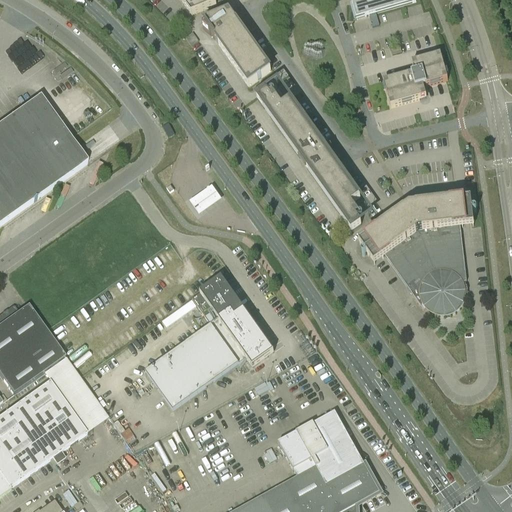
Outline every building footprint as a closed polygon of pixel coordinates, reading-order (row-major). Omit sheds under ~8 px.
[(179,0),(191,16),(216,6),(211,0),(179,0)] [(363,0),(364,2),(352,6),(356,21),(400,8),(416,3),(414,0),(363,0)] [(204,24),(203,24),(205,28),(203,31),(215,41),(248,88),(271,72),(243,33),(238,20),(235,21),(229,14),(204,24)] [(193,35),(186,39),(192,48),(198,43),(193,35)] [(13,63),(32,49),(25,39),(6,53),(13,63)] [(384,84),(391,109),(426,99),(423,89),(448,82),(441,57),(412,65),(415,75),(384,84)] [(73,72),(65,62),(52,71),(60,82),(73,72)] [(274,98),(271,100),(266,93),(257,100),(269,117),(352,233),(361,226),(356,219),(359,217),(352,206),(360,200),(335,165),(332,161),(335,160),(331,149),(325,151),(291,102),(282,109),(274,98)] [(0,227),(87,166),(85,163),(75,148),(70,141),(40,99),(0,127),(0,227)] [(175,137),(169,126),(162,129),(168,140),(175,137)] [(219,189),(195,206),(204,219),(228,203),(219,189)] [(434,316),(437,317),(439,317),(441,318),(443,318),(445,318),(447,317),(449,316),(451,316),(453,315),(455,313),(457,312),(458,311),(460,309),(461,307),(462,306),(463,304),(463,302),(464,301),(464,300),(464,299),(464,297),(464,296),(464,295),(464,293),(464,291),(464,289),(463,287),(462,285),(466,283),(460,230),(468,229),(474,228),(473,215),(474,216),(475,216),(475,215),(476,215),(476,214),(477,214),(477,213),(476,212),(475,211),(474,211),(473,212),(472,212),(471,202),(465,203),(409,209),(380,230),(359,245),(365,254),(364,254),(363,254),(362,254),(362,255),(362,256),(362,257),(363,258),(364,258),(365,258),(365,257),(366,257),(366,256),(366,255),(374,267),(386,259),(424,312),(426,310),(428,312),(430,313),(431,314),(432,315),(434,316)] [(246,361),(252,370),(274,354),(221,280),(192,301),(210,327),(145,374),(173,413),(246,361)] [(196,309),(192,302),(162,324),(167,330),(196,309)] [(13,308),(0,317),(0,323),(39,378),(65,360),(28,308),(19,315),(14,309),(13,308)] [(0,378),(13,397),(39,378),(0,323),(0,378)] [(307,343),(304,345),(311,356),(315,353),(307,343)] [(0,500),(11,493),(9,491),(52,461),(57,467),(65,461),(61,455),(87,436),(49,384),(0,419),(0,500)] [(335,414),(297,435),(316,469),(236,511),(356,511),(356,508),(379,495),(335,414)]
